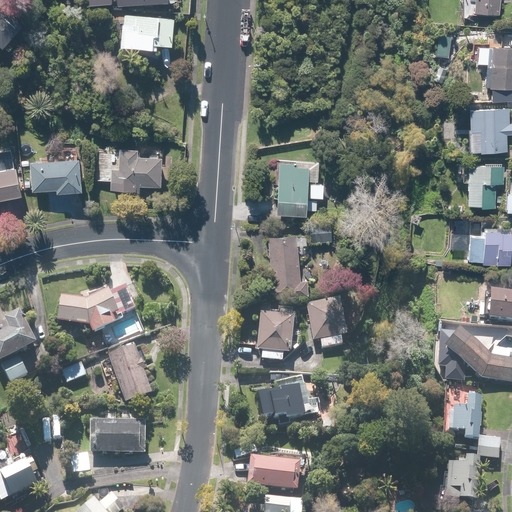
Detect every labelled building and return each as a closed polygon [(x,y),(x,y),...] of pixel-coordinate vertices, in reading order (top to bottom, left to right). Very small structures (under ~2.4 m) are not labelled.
[(500,13),(501,0),(476,0),(476,11),(500,13)] [(0,3),(0,39),(6,45),(24,24),(0,3)] [(176,17),(126,14),(124,44),(159,46),(159,43),(175,44),(176,17)] [(511,44),(494,44),(492,86),(511,87),(511,44)] [(510,107),(472,107),(472,128),(482,128),(482,150),(507,150),(507,133),(511,132),(511,121),(510,122),(510,107)] [(142,183),(164,184),(164,155),(140,154),(140,147),(121,146),(121,168),(113,168),(112,187),(129,188),(129,190),(142,191),(142,183)] [(32,161),(34,190),(60,187),(60,191),(85,188),(82,156),(32,161)] [(296,163),(282,162),(280,212),(309,213),(309,209),(317,210),(318,199),(311,199),(312,180),(321,181),(322,160),(297,158),(296,163)] [(504,164),(471,164),(470,202),(483,202),(483,205),(496,205),(496,182),(504,182),(504,164)] [(0,169),(0,198),(25,193),(20,165),(0,169)] [(502,231),(485,230),(485,237),(471,236),(469,259),(483,260),(483,263),(509,265),(511,234),(502,233),(502,231)] [(298,234),(270,236),(274,296),(311,294),(310,278),(301,279),(298,234)] [(63,295),(59,322),(92,326),(95,334),(118,324),(117,322),(125,319),(123,315),(137,309),(127,286),(112,292),(111,289),(108,291),(107,288),(88,294),(90,298),(88,299),(63,295)] [(511,293),(493,292),(491,320),(511,321),(511,293)] [(342,297),(308,303),(314,342),(321,341),(323,348),(345,344),(343,336),(348,336),(342,297)] [(272,312),(262,312),(258,350),(263,350),(262,359),(284,361),(285,353),(294,354),(297,316),(293,315),(293,308),(273,306),(272,312)] [(0,333),(0,361),(1,363),(39,344),(21,310),(6,318),(11,328),(0,333)] [(511,359),(494,356),(462,330),(447,348),(482,378),(511,382),(511,359)] [(136,346),(110,356),(127,403),(154,394),(136,346)] [(3,365),(12,383),(29,374),(20,356),(3,365)] [(62,371),(67,384),(88,376),(83,363),(62,371)] [(279,393),(258,396),(261,418),(287,414),(288,419),(321,414),(319,401),(309,402),(305,378),(277,382),(279,393)] [(479,439),(482,398),(468,397),(467,406),(454,406),(454,413),(451,412),(449,430),(466,432),(465,439),(479,439)] [(92,420),(92,453),(147,454),(147,421),(92,420)] [(479,456),(500,458),(502,439),(481,436),(479,456)] [(89,452),(73,454),(76,473),(91,471),(89,452)] [(477,499),(481,457),(467,456),(466,462),(450,461),(447,497),(477,499)] [(305,465),(252,457),(248,486),(300,494),(305,465)] [(2,474),(15,498),(40,485),(28,461),(2,474)] [(97,500),(82,511),(120,511),(125,508),(113,493),(100,503),(97,500)] [(291,511),(293,499),(269,495),(266,511),(291,511)]
